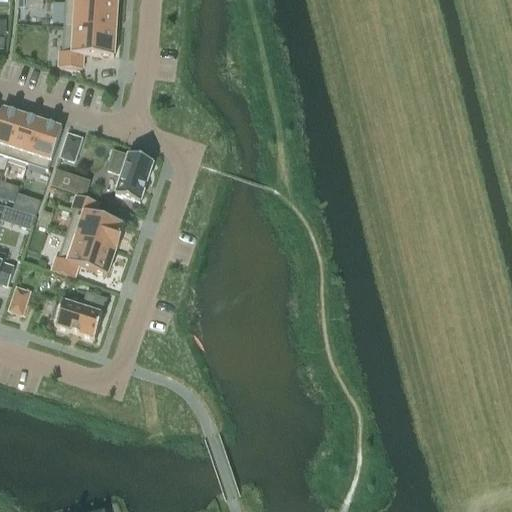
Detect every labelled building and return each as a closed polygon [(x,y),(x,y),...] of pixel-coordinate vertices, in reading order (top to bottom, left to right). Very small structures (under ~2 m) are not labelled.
[(25,0),(17,0),(17,9),(25,9),(25,0)] [(65,2),(63,28),(116,32),(118,5),(65,2)] [(58,56),(57,70),(82,72),(83,57),(114,59),(116,32),(63,28),(61,56),(58,56)] [(1,120),(0,122),(0,157),(9,161),(23,119),(3,112),(1,120)] [(23,119),(9,161),(28,167),(42,125),(23,119)] [(42,125),(28,167),(48,174),(62,132),(42,125)] [(67,136),(59,161),(74,166),(82,141),(67,136)] [(112,156),(107,173),(121,178),(114,198),(139,206),(140,206),(153,167),(126,158),(126,160),(112,156)] [(9,196),(0,193),(0,201),(7,204),(9,196)] [(76,213),(68,238),(114,253),(116,254),(123,228),(95,219),(100,207),(75,198),(71,212),(76,213)] [(39,212),(27,208),(24,216),(36,220),(39,212)] [(19,214),(15,227),(30,232),(34,219),(19,214)] [(54,260),(50,274),(74,282),(77,271),(106,280),(114,253),(68,238),(60,262),(54,260)] [(5,258),(0,256),(0,289),(6,291),(13,270),(3,266),(5,258)] [(16,291),(8,315),(22,320),(27,305),(31,306),(34,298),(34,297),(16,291)] [(63,305),(55,332),(92,344),(101,318),(100,317),(105,302),(85,296),(80,311),(63,305)]
